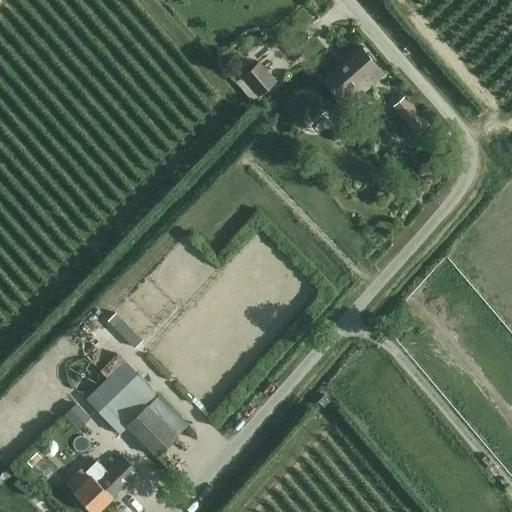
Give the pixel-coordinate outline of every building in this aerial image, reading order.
[(361,48),(323,81),(345,107),(384,73),(361,48)] [(258,62),(241,76),(258,96),(275,81),(258,62)] [(125,370),(134,362),(119,345),(110,353),(125,370)] [(131,379),(98,411),(119,433),(127,426),(155,455),(176,434),(147,405),(157,395),(137,374),(131,379)] [(75,404),(65,414),(75,424),(85,414),(75,404)] [(35,452),(27,461),(32,466),(41,458),(35,452)] [(89,476),(73,492),(91,511),(95,511),(138,472),(122,455),(106,470),(96,460),(85,471),(89,476)]
